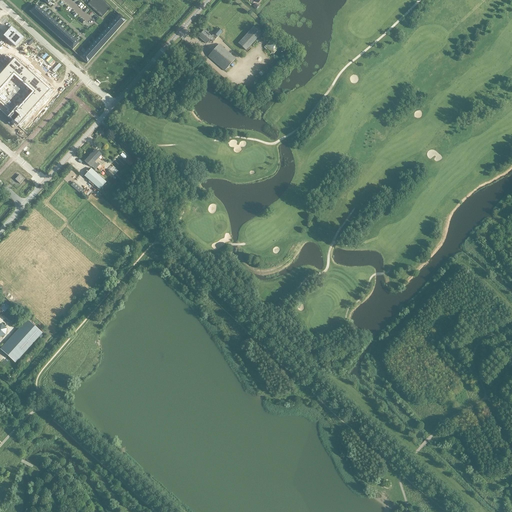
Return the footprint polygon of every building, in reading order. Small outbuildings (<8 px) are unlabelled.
[(111,7),(103,0),(91,0),(90,1),(88,4),(102,17),(111,7)] [(33,15),(39,8),(35,5),(29,12),(33,15)] [(36,18),(43,11),(39,8),(33,15),(36,18)] [(40,21),(46,14),(43,11),(36,18),(40,21)] [(44,24),(50,17),(46,14),(40,21),(44,24)] [(126,21),(119,14),(116,18),(123,24),(126,21)] [(47,28),(53,21),(50,17),(44,24),(47,28)] [(123,24),(116,18),(113,22),(120,28),(123,24)] [(51,31),(57,24),(53,21),(47,28),(51,31)] [(120,28),(113,22),(109,25),(116,31),(120,28)] [(54,34),(61,27),(57,24),(51,31),(54,34)] [(116,31),(109,25),(106,29),(113,35),(116,31)] [(246,51),(262,33),(255,26),(238,44),(246,51)] [(58,37),(64,30),(61,27),(54,34),(58,37)] [(14,29),(5,38),(6,38),(14,46),(22,37),(14,29)] [(113,35),(106,29),(103,32),(110,39),(113,35)] [(206,44),(210,39),(213,42),(222,32),(218,29),(211,36),(204,30),(198,37),(206,44)] [(61,41),(68,34),(64,30),(58,37),(61,41)] [(110,39),(103,32),(100,36),(107,42),(110,39)] [(65,44),(71,37),(68,34),(61,41),(65,44)] [(107,42),(100,36),(96,39),(103,46),(107,42)] [(69,47),(75,40),(71,37),(65,44),(69,47)] [(274,53),(281,45),(273,38),(266,46),(274,53)] [(103,46),(96,39),(93,43),(100,49),(103,46)] [(72,50),(79,43),(75,40),(69,47),(72,50)] [(100,49),(93,43),(90,47),(97,53),(100,49)] [(225,71),(235,59),(219,44),(208,56),(216,63),(225,71)] [(97,53),(90,47),(87,50),(94,57),(97,53)] [(94,57),(87,50),(83,54),(90,60),(94,57)] [(90,60),(83,54),(80,57),(87,64),(90,60)] [(3,72),(0,75),(0,100),(13,112),(14,113),(13,115),(10,118),(18,126),(49,91),(31,75),(27,71),(14,59),(6,68),(3,72)] [(218,81),(222,77),(213,69),(209,73),(218,81)] [(96,150),(89,157),(99,166),(101,168),(103,166),(104,164),(98,158),(99,158),(101,155),(100,154),(96,150)] [(85,161),(85,162),(90,166),(90,167),(91,166),(95,170),(97,168),(99,170),(101,168),(99,166),(89,157),(88,158),(87,157),(86,158),(85,159),(85,160),(85,161)] [(108,171),(107,173),(111,178),(115,175),(114,174),(116,172),(112,168),(108,171)] [(106,182),(91,169),(85,176),(100,190),(106,182)] [(15,180),(20,184),(25,179),(20,175),(15,180)] [(80,193),(83,190),(74,181),(71,185),(80,193)] [(15,363),(40,336),(42,333),(27,320),(0,350),(15,363)]
